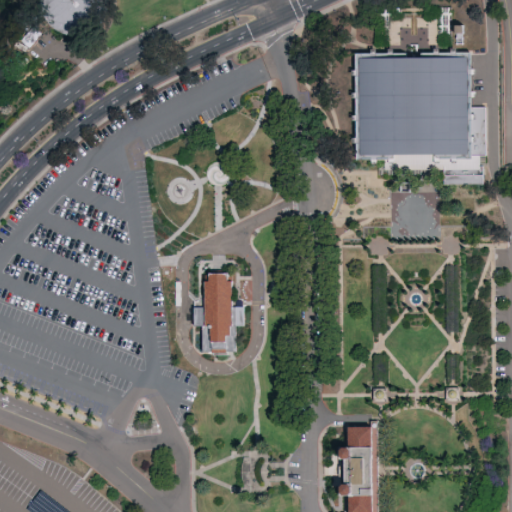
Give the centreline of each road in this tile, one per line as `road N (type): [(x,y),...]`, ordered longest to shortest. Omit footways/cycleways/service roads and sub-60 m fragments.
road 1 (residential): [(308,511),(308,199),(275,20)]
road 2 (residential): [(217,246),(189,261),(187,337),(199,359),(222,368),(246,362),(256,349),(260,272),(239,247),(217,246)]
road 3 (residential): [(511,233),(495,168),(489,0)]
road 4 (secondary): [(0,201),(104,103),(169,67)]
road 5 (secondary): [(150,44),(89,79),(0,160)]
